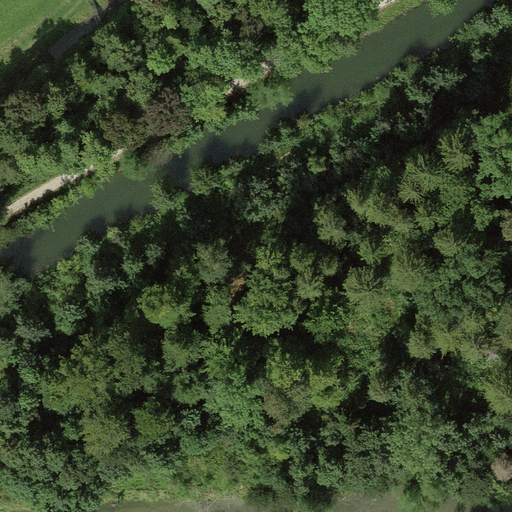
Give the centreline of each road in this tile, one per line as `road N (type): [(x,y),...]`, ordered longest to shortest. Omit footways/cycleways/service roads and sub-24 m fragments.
road 1 (track): [(511,90),(398,154),(379,259),(385,297),(407,344),(440,371),(511,397)]
road 2 (track): [(382,0),(0,213)]
road 3 (track): [(398,154),(107,321)]
